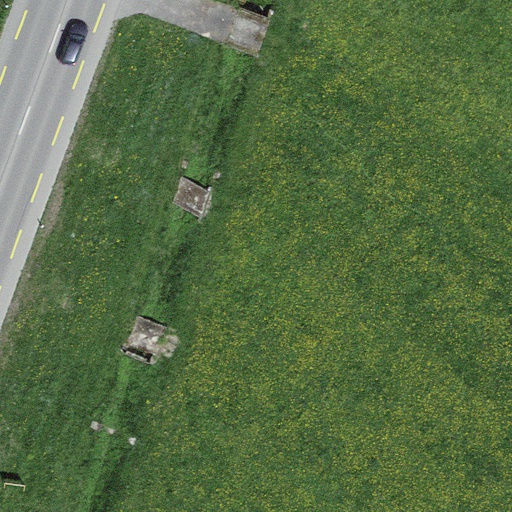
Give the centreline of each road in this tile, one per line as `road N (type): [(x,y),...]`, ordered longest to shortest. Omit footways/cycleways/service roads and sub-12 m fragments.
road 1 (primary): [(0,209),(76,0)]
road 2 (track): [(27,133),(213,207)]
road 3 (track): [(0,290),(173,349)]
road 4 (track): [(162,0),(285,42)]
